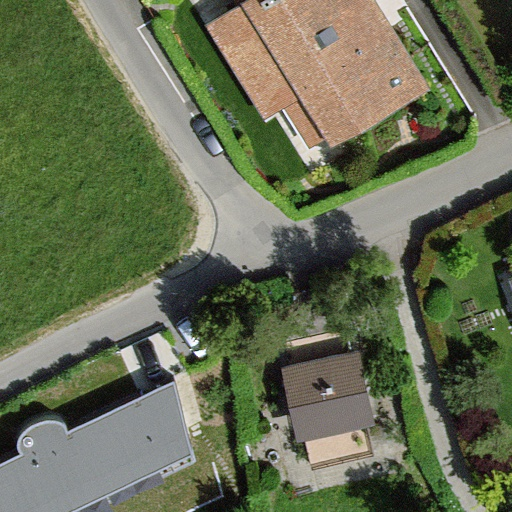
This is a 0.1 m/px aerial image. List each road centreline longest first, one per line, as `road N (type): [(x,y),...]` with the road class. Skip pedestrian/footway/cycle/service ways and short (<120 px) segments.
road 1 (residential): [(385,217),(449,445),(482,511)]
road 2 (residential): [(268,256),(101,0)]
road 3 (residential): [(0,384),(268,256)]
road 4 (residential): [(385,217),(511,156)]
road 5 (residential): [(268,256),(385,217)]
